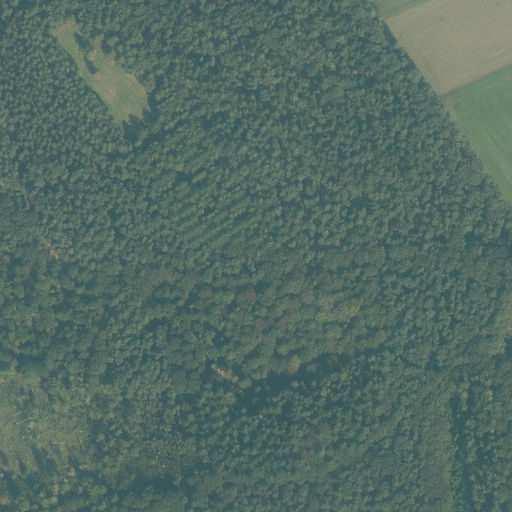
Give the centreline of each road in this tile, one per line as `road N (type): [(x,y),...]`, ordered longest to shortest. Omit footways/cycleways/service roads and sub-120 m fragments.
road 1 (track): [(147,284),(184,390),(234,378),(311,378),(385,353)]
road 2 (track): [(230,511),(184,390),(75,391),(0,370)]
road 3 (track): [(0,253),(147,284),(232,289),(296,274)]
road 4 (track): [(511,224),(358,0)]
road 5 (track): [(385,511),(385,349)]
road 6 (track): [(0,26),(26,5),(113,0)]
